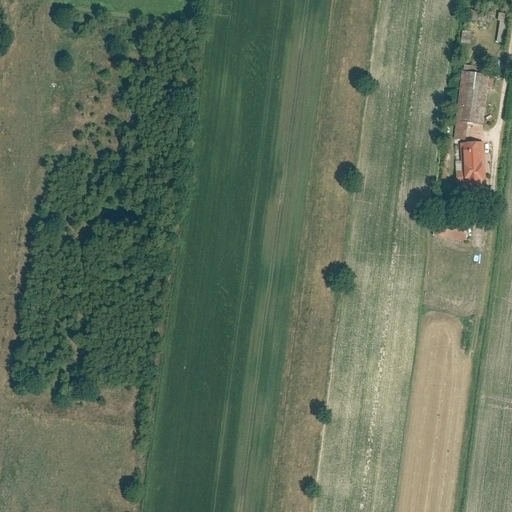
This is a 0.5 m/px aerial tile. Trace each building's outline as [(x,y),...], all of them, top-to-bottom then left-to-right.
[(501,13),(496,41),(503,43),(508,15),(501,13)] [(492,73),(495,59),(473,55),(470,69),(492,73)] [(491,75),(462,71),(456,120),(484,124),(491,75)] [(484,142),(461,143),(463,191),(486,190),(484,142)] [(433,237),(466,240),(468,224),(434,220),(433,237)]
